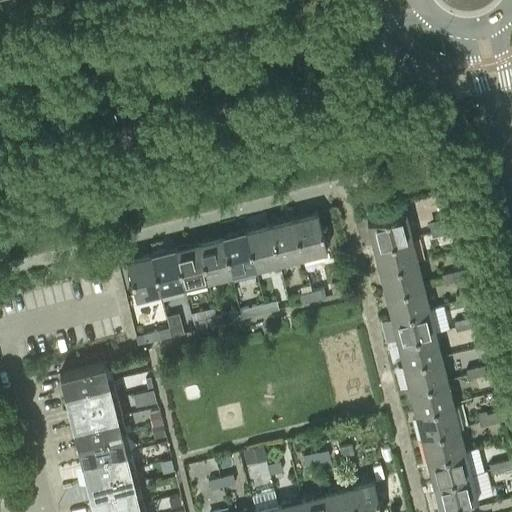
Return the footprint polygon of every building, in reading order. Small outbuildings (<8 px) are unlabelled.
[(317,210),(291,217),(301,255),(326,248),(317,210)] [(366,219),(372,244),(410,235),(404,210),(366,219)] [(291,217),(267,223),(277,261),(301,255),(291,217)] [(453,219),(441,222),(443,231),(455,228),(453,219)] [(441,222),(428,225),(431,234),(443,231),(441,222)] [(267,223),(244,228),(254,267),(277,261),(267,223)] [(244,228),(220,234),(230,273),(254,267),(244,228)] [(220,234),(197,240),(206,279),(230,273),(220,234)] [(410,235),(372,244),(378,268),(416,258),(410,235)] [(197,240),(173,246),(183,285),(206,279),(197,240)] [(173,246),(149,252),(159,291),(183,285),(173,246)] [(135,296),(159,291),(149,252),(126,258),(135,296)] [(416,258),(378,268),(384,292),(422,282),(416,258)] [(465,266),(452,269),(455,278),(467,275),(465,266)] [(442,281),(455,278),(452,269),(440,272),(442,281)] [(422,282),(384,292),(390,315),(428,306),(422,282)] [(322,286),(309,289),(312,298),(324,295),(322,286)] [(299,301),(312,298),(309,289),(297,292),(299,301)] [(274,298),(262,301),(264,310),(276,307),(274,298)] [(252,313),(264,310),(262,301),(250,304),(252,313)] [(428,306),(390,315),(396,339),(434,330),(428,306)] [(227,310),(215,313),(217,322),(229,318),(227,310)] [(205,325),(217,322),(215,313),(203,316),(205,325)] [(477,313),(465,317),(467,325),(479,322),(477,313)] [(454,329),(467,325),(465,317),(452,320),(454,329)] [(180,322),(168,325),(170,333),(182,330),(180,322)] [(157,337),(170,333),(168,325),(155,328),(157,337)] [(434,330),(396,339),(402,363),(440,353),(434,330)] [(147,339),(144,331),(134,333),(136,342),(147,339)] [(451,374),(459,372),(453,352),(445,354),(451,374)] [(440,353),(402,363),(407,386),(446,377),(440,353)] [(58,372),(63,390),(107,379),(102,361),(58,372)] [(489,361),(476,364),(478,373),(491,370),(489,361)] [(466,376),(478,373),(476,364),(464,367),(466,376)] [(446,377),(407,386),(413,410),(452,401),(446,377)] [(107,379),(63,390),(67,407),(111,396),(107,379)] [(152,386),(145,388),(149,402),(156,400),(152,386)] [(111,396),(67,407),(71,425),(116,414),(111,396)] [(452,401),(413,410),(419,434),(458,425),(452,401)] [(501,408),(489,412),(491,420),(503,417),(501,408)] [(478,424),(491,420),(489,412),(476,415),(478,424)] [(116,414),(71,425),(76,442),(120,431),(116,414)] [(164,435),(161,422),(150,424),(153,437),(164,435)] [(458,425),(419,434),(425,458),(464,448),(458,425)] [(120,431),(76,442),(80,460),(124,449),(120,431)] [(337,445),(339,454),(352,451),(350,442),(337,445)] [(262,443),(242,448),(245,463),(265,458),(262,443)] [(326,448),(314,451),(316,460),(328,457),(326,448)] [(464,448),(425,458),(431,481),(469,472),(464,448)] [(124,449),(80,460),(84,477),(129,466),(124,449)] [(303,463),(316,460),(314,451),(301,454),(303,463)] [(511,455),(500,459),(503,468),(511,465),(511,455)] [(503,468),(500,459),(488,462),(490,471),(503,468)] [(280,468),(278,460),(266,463),(268,471),(280,468)] [(129,466),(84,477),(89,495),(133,484),(129,466)] [(231,472),(219,475),(221,483),(233,480),(231,472)] [(469,472),(431,481),(437,506),(476,496),(469,472)] [(209,486),(221,483),(219,475),(207,478),(209,486)] [(380,511),(372,477),(347,483),(354,511),(380,511)] [(354,511),(347,483),(323,489),(328,511),(354,511)] [(133,484),(89,495),(93,511),(94,511),(137,501),(133,484)] [(328,511),(323,489),(300,495),(303,511),(328,511)] [(303,511),(300,495),(276,501),(278,511),(303,511)] [(139,511),(137,501),(94,511),(139,511)] [(278,511),(276,501),(252,507),(253,511),(278,511)]
